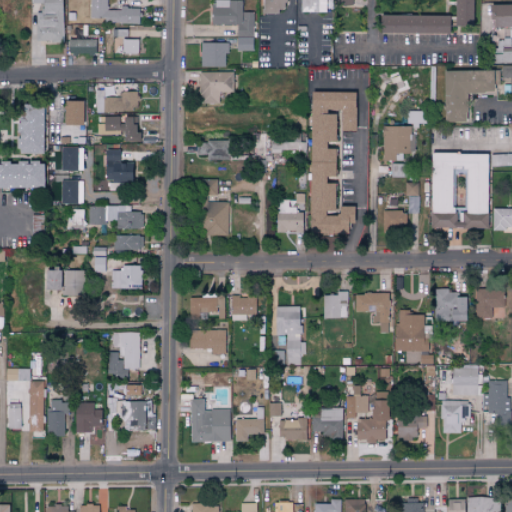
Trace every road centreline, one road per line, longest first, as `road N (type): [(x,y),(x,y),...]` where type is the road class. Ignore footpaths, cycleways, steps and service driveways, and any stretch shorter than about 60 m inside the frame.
road 1 (residential): [(0,480),(511,472)]
road 2 (residential): [(167,511),(174,0)]
road 3 (residential): [(171,267),(511,262)]
road 4 (residential): [(0,77),(173,75)]
